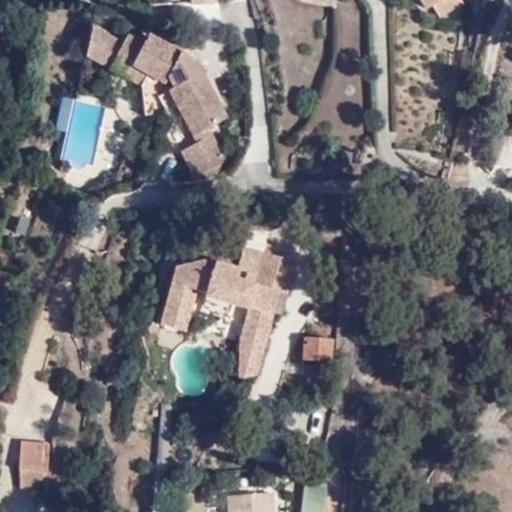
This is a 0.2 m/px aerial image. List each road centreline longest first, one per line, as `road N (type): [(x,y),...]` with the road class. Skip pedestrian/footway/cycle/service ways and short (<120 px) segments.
road 1 (unclassified): [(90,189),(391,190),(511,202)]
road 2 (unclassified): [(90,189),(1,485)]
road 3 (unknown): [(481,199),(474,161),(480,106),(511,10)]
road 4 (unknown): [(253,191),(250,79),(232,0)]
